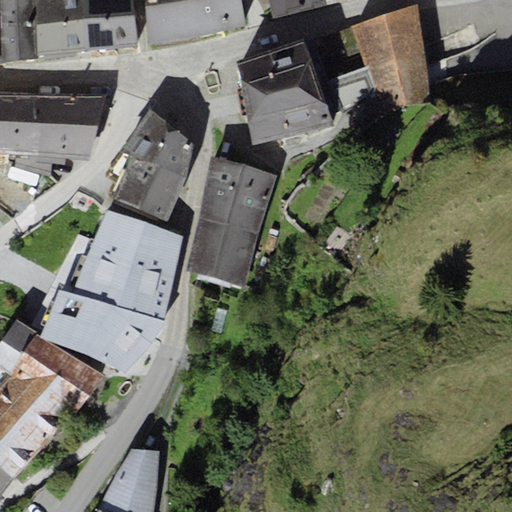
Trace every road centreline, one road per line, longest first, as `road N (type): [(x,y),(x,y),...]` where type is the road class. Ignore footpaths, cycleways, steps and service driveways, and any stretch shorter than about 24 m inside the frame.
road 1 (residential): [(183,60),(199,142),(196,191),(172,329),(140,395)]
road 2 (residential): [(125,67),(119,117),(101,159),(0,240)]
road 3 (residential): [(140,395),(114,406),(0,506)]
road 4 (tertiary): [(262,42),(400,0)]
road 5 (residential): [(140,395),(55,511)]
road 6 (tertiary): [(0,78),(125,67)]
